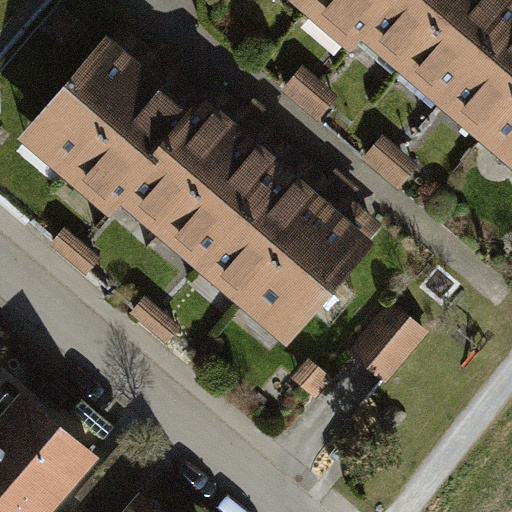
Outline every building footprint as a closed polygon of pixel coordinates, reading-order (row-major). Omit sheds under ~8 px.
[(277,0),(305,23),(324,0),(277,0)] [(348,59),(358,47),(391,8),(384,2),(386,0),(324,0),(305,23),(348,59)] [(395,79),(461,0),(386,0),(384,2),(391,8),(358,47),(395,79)] [(511,29),(511,0),(461,0),(395,79),(439,116),(511,29)] [(511,29),(439,116),(483,153),(511,119),(511,29)] [(16,151),(60,188),(148,85),(104,48),(16,151)] [(337,96),(305,68),(285,91),(318,119),(337,96)] [(103,224),(113,212),(147,173),(140,167),(177,123),(151,101),(158,93),(148,85),(60,188),(103,224)] [(151,243),(239,139),(195,102),(177,123),(140,167),(147,173),(113,212),(151,243)] [(511,119),(483,153),(511,177),(511,119)] [(414,163),(381,135),(362,158),(395,186),(414,163)] [(283,176),(239,139),(151,243),(195,281),(283,176)] [(195,281),(239,318),(328,214),(283,176),(195,281)] [(239,318),(284,356),(372,251),(328,214),(239,318)] [(394,306),(351,356),(385,385),(428,335),(394,306)] [(0,418),(0,476),(42,511),(50,511),(98,455),(23,392),(0,418)] [(0,511),(42,511),(0,476),(0,511)] [(127,511),(164,511),(143,493),(127,511)]
